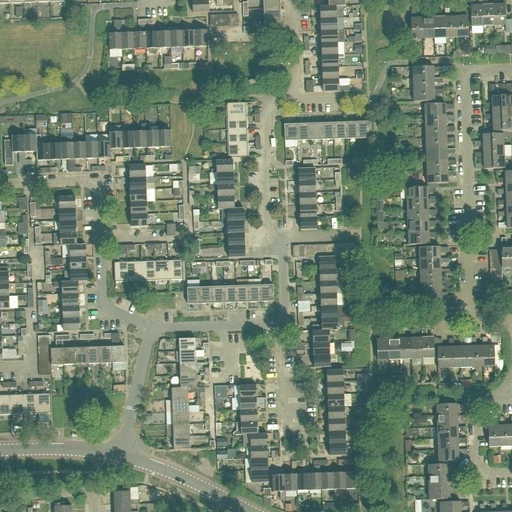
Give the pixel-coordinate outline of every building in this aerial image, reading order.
[(209,0),(192,1),(193,13),(209,13),(209,0)] [(263,0),(264,9),(280,9),(279,0),(263,0)] [(483,27),(482,6),(476,6),(475,0),(470,0),(471,6),(470,6),(471,27),(483,27)] [(494,26),(493,5),(487,6),(486,0),(481,0),(482,6),(483,27),(494,26)] [(493,5),(494,26),(506,26),(505,5),(498,5),(497,0),(492,0),(493,5)] [(329,7),(320,7),(320,20),(336,19),(336,18),(343,18),(343,7),(336,7),(329,7)] [(264,21),(281,21),(280,9),(264,9),(264,21)] [(457,38),(456,17),(449,17),(449,9),(444,9),(445,17),(445,38),(457,38)] [(456,17),(457,38),(468,38),(467,17),(461,17),(461,9),(456,9),(456,17)] [(423,39),(422,18),(416,19),(416,10),(411,11),(411,19),(411,40),(423,39)] [(434,39),(433,18),(427,18),(427,10),(422,10),(422,18),(423,39),(434,39)] [(445,38),(445,17),(438,18),(438,10),(433,10),(434,18),(433,18),(434,39),(445,38)] [(239,26),(249,26),(249,17),(239,17),(239,26)] [(320,32),(337,31),(336,19),(320,20),(320,32)] [(109,35),(109,51),(122,51),(121,34),(121,26),(121,21),(114,22),(114,34),(109,35)] [(281,21),(264,21),(265,34),(281,33),(281,21)] [(183,48),(195,48),(195,31),(182,32),(183,48)] [(195,31),(195,48),(208,47),(207,31),(195,31)] [(321,44),(337,43),(344,43),(344,31),(337,31),(320,32),(321,44)] [(159,49),(171,49),(170,32),(158,33),(159,49)] [(171,49),(183,48),(182,32),(170,32),(171,49)] [(134,50),(146,50),(146,33),(133,34),(134,50)] [(146,50),(159,49),(158,33),(146,33),(146,50)] [(122,51),(134,50),(133,34),(121,34),(122,51)] [(321,56),(338,56),(337,43),(321,44),(321,56)] [(485,55),(495,55),(495,44),(490,44),(490,46),(485,46),(485,55)] [(338,56),(321,56),(322,68),(338,68),(338,56)] [(110,57),(103,58),(104,68),(111,67),(110,57)] [(413,80),(434,79),(434,73),(442,73),(442,68),(434,68),(434,67),(412,68),(413,80)] [(322,81),(339,80),(338,68),(322,68),(322,81)] [(413,91),(434,90),(434,84),(442,84),(442,79),(434,79),(413,80),(413,91)] [(339,80),(322,81),(323,93),(349,92),(349,86),(341,87),(339,84),(339,80)] [(434,90),(413,91),(414,103),(435,102),(434,96),(443,95),(443,90),(434,91),(434,90)] [(511,108),(511,96),(506,97),(499,97),(493,97),(491,97),(492,104),(483,104),(483,109),(492,109),(511,108)] [(227,117),(246,117),(246,103),(227,104),(227,117)] [(424,117),(446,116),(446,110),(454,109),(454,105),(445,105),(445,104),(424,105),(424,117)] [(492,120),(511,119),(511,108),(492,109),(492,115),(484,115),(484,120),(492,120)] [(47,124),(47,116),(36,116),(36,124),(47,124)] [(425,128),(446,127),(446,121),(454,121),(454,116),(446,116),(424,117),(425,128)] [(228,131),(247,130),(246,117),(227,117),(228,131)] [(511,119),(492,120),(493,126),(484,127),(484,131),(493,131),(493,132),(511,131),(511,119)] [(357,123),(358,139),(371,139),(370,122),(357,123)] [(334,140),(346,140),(345,123),(333,124),(334,140)] [(346,140),(358,139),(357,123),(345,123),(346,140)] [(147,148),(159,148),(158,132),(158,127),(150,127),(150,124),(146,125),(146,132),(147,148)] [(297,141),(310,141),(309,124),(297,125),(297,141)] [(310,141),(322,140),(321,124),(309,124),(310,141)] [(322,140),(334,140),(333,124),(321,124),(322,140)] [(147,148),(146,132),(146,125),(141,125),(142,132),(134,132),(134,149),(147,148)] [(285,142),(297,141),(297,125),(287,125),(284,125),(285,142)] [(425,139),(447,138),(446,132),(455,132),(455,127),(446,127),(425,128),(425,139)] [(228,144),(247,143),(247,130),(228,131),(228,144)] [(158,132),(159,148),(171,148),(171,131),(158,132)] [(122,149),(134,149),(134,132),(122,133),(122,149)] [(110,150),(122,149),(122,133),(109,133),(110,142),(110,150)] [(483,147),(504,146),(504,135),(482,135),(483,142),(474,142),(474,147),(483,147)] [(13,160),(13,153),(25,153),(24,136),(12,137),(12,141),(4,141),(5,160),(13,160)] [(25,153),(37,152),(37,145),(37,136),(24,136),(25,153)] [(49,161),(49,144),(41,145),(40,136),(37,136),(37,145),(37,152),(37,161),(49,161)] [(426,150),(447,150),(447,143),(455,143),(455,138),(447,139),(447,138),(425,139),(426,150)] [(111,159),(110,150),(110,142),(98,143),(98,159),(111,159)] [(74,160),(86,160),(85,143),(73,144),(74,160)] [(86,160),(98,159),(98,143),(85,143),(86,160)] [(247,143),(228,144),(229,158),(248,157),(247,143)] [(49,161),(62,161),(61,144),(49,144),(49,161)] [(73,144),(61,144),(62,161),(67,160),(67,173),(75,173),(74,168),(74,160),(73,144)] [(483,158),(504,157),(504,146),(483,147),(483,153),(474,153),(475,158),(483,158)] [(426,162),(447,161),(447,155),(455,154),(455,149),(447,150),(426,150),(426,162)] [(504,157),(483,158),(483,164),(475,164),(475,169),(484,169),(484,170),(505,169),(504,157)] [(217,173),(233,173),(233,163),(232,160),(216,161),(216,170),(217,173)] [(427,173),(448,172),(448,166),(456,165),(456,161),(447,161),(426,162),(427,173)] [(145,166),(129,166),(129,179),(146,178),(145,166)] [(299,182),(315,181),(314,169),(298,169),(299,182)] [(505,184),(511,183),(511,171),(505,172),(505,179),(496,179),(496,184),(505,184)] [(448,172),(427,173),(427,185),(448,184),(448,177),(456,177),(456,172),(448,172)] [(217,186),(233,185),(233,173),(217,173),(217,186)] [(123,183),(122,174),(112,175),(113,184),(123,183)] [(130,191),(146,190),(146,178),(129,179),(130,191)] [(299,194),(315,193),(315,181),(299,182),(299,194)] [(506,195),(511,194),(511,183),(505,184),(505,190),(497,190),(497,195),(506,195)] [(217,198),(234,197),(233,185),(217,186),(209,186),(209,192),(217,191),(217,198)] [(406,200),(427,199),(427,194),(436,193),(435,188),(427,189),(427,188),(406,188),(406,200)] [(130,203),(147,202),(146,190),(130,191),(130,203)] [(300,206),(316,205),(315,193),(299,194),(300,206)] [(506,206),(511,206),(511,194),(506,195),(506,201),(497,202),(497,206),(506,206)] [(59,210),(76,209),(75,197),(59,197),(59,210)] [(234,209),(234,197),(217,198),(218,210),(227,210),(234,209)] [(19,211),(27,210),(27,198),(19,199),(19,211)] [(407,212),(428,211),(427,205),(436,204),(436,199),(427,200),(427,199),(406,200),(407,212)] [(131,215),(147,215),(147,202),(130,203),(131,215)] [(300,218),(316,217),(316,205),(300,206),(300,218)] [(506,217),(511,217),(511,206),(506,206),(506,213),(497,213),(498,217),(506,217)] [(59,222),(76,221),(76,209),(59,210),(59,222)] [(227,222),(244,221),(243,209),(238,209),(234,209),(227,210),(227,222)] [(407,223),(428,222),(428,216),(436,215),(436,210),(428,211),(407,212),(407,223)] [(147,215),(131,215),(131,228),(148,227),(147,215)] [(316,217),(300,218),(300,230),(316,230),(316,217)] [(511,217),(506,217),(506,224),(498,224),(498,229),(507,228),(507,229),(511,229),(511,217)] [(60,234),(76,234),(76,221),(59,222),(60,234)] [(228,234),(244,234),(244,221),(227,222),(228,234)] [(408,234),(429,233),(428,227),(437,227),(437,222),(428,222),(407,223),(408,234)] [(28,223),(23,223),(18,224),(18,235),(28,235),(28,230),(28,223)] [(167,237),(175,236),(175,225),(166,225),(167,237)] [(429,233),(408,234),(408,246),(429,245),(429,238),(437,238),(437,233),(429,234),(429,233)] [(77,246),(77,245),(76,234),(60,234),(60,247),(69,246),(77,246)] [(228,246),(245,246),(244,234),(228,234),(228,246)] [(511,267),(511,247),(506,247),(506,239),(501,239),(502,247),(501,247),(501,250),(501,256),(501,262),(502,268),(511,267)] [(70,258),(86,257),(86,245),(77,245),(77,246),(69,246),(70,258)] [(245,246),(228,246),(229,259),(245,258),(245,246)] [(419,260),(440,259),(440,253),(448,252),(448,248),(440,248),(440,247),(419,248),(419,260)] [(70,270),(87,269),(86,257),(70,258),(70,270)] [(320,270),(336,270),(335,257),(320,258),(320,270)] [(420,271),(441,270),(440,264),(449,264),(449,259),(440,259),(419,260),(420,271)] [(155,281),(169,280),(168,261),(155,262),(155,281)] [(168,261),(169,280),(183,280),(182,261),(168,261)] [(128,282),(142,281),(141,262),(128,263),(128,282)] [(142,281),(155,281),(155,262),(141,262),(142,281)] [(115,282),(128,282),(128,263),(114,263),(115,282)] [(78,282),(78,283),(87,282),(87,269),(70,270),(70,282),(71,283),(78,282)] [(336,270),(320,270),(320,282),(336,282),(336,270)] [(420,282),(441,281),(441,275),(449,275),(449,270),(441,270),(420,271),(420,282)] [(0,285),(9,285),(8,272),(0,272),(0,285)] [(420,293),(441,293),(441,286),(450,286),(449,281),(441,281),(420,282),(420,293)] [(79,294),(78,283),(78,282),(71,283),(70,282),(54,283),(54,288),(57,288),(62,288),(62,295),(79,294)] [(321,295),(337,294),(336,282),(320,282),(321,295)] [(0,297),(9,297),(9,285),(0,285),(0,297)] [(249,303),(261,303),(260,286),(248,287),(249,303)] [(260,286),(261,303),(274,302),(273,286),(260,286)] [(213,304),(225,304),(224,287),(212,288),(213,304)] [(225,304),(237,303),(236,287),(224,287),(225,304)] [(237,303),(249,303),(248,287),(236,287),(237,303)] [(188,305),(200,305),(200,288),(187,289),(188,305)] [(200,305),(213,304),(212,288),(200,288),(200,305)] [(441,293),(420,293),(421,305),(442,304),(442,298),(450,297),(450,293),(441,293)] [(62,307),(79,307),(79,294),(62,295),(62,307)] [(321,307),(337,306),(337,294),(321,295),(321,307)] [(9,297),(0,297),(0,309),(10,310),(9,297)] [(321,307),(322,319),(338,318),(337,306),(321,307)] [(63,319),(79,319),(79,307),(62,307),(63,319)] [(344,331),(344,318),(338,318),(322,319),(322,325),(313,326),(313,331),(322,331),(329,331),(338,331),(344,331)] [(79,319),(63,319),(63,332),(80,331),(79,319)] [(423,359),(422,339),(415,339),(415,330),(410,330),(411,339),(411,360),(423,359)] [(422,339),(423,359),(434,359),(433,338),(427,338),(427,330),(422,330),(422,339)] [(329,343),(329,331),(322,331),(313,331),(314,344),(329,343)] [(389,361),(388,340),(382,340),(381,331),(377,331),(377,340),(376,340),(377,361),(389,361)] [(400,360),(399,339),(393,339),(392,331),(388,331),(388,340),(389,361),(400,360)] [(411,360),(411,339),(404,339),(404,331),(399,331),(399,339),(400,360),(411,360)] [(112,347),(112,364),(125,363),(124,347),(119,347),(119,334),(111,334),(111,339),(112,347)] [(62,341),(63,341),(63,336),(56,336),(56,349),(50,349),(51,353),(51,359),(51,365),(51,366),(64,365),(63,349),(62,341)] [(483,367),(482,347),(476,347),(476,338),(471,338),(471,347),(472,368),(483,367)] [(482,347),(483,367),(495,367),(494,346),(487,346),(487,338),(482,338),(482,347)] [(179,352),(195,351),(195,339),(179,340),(179,352)] [(449,369),(449,348),(443,348),(442,339),(437,340),(438,348),(437,348),(438,369),(449,369)] [(461,368),(460,347),(454,348),(453,339),(449,339),(449,348),(449,369),(461,368)] [(472,368),(471,347),(465,347),(465,339),(460,339),(460,347),(461,368),(472,368)] [(314,356),(330,355),(329,343),(314,344),(314,356)] [(100,364),(112,364),(112,347),(100,348),(100,364)] [(64,365),(76,365),(75,348),(63,349),(64,365)] [(76,365),(88,364),(88,348),(75,348),(76,365)] [(88,364),(100,364),(100,348),(88,348),(88,364)] [(180,364),(196,364),(195,351),(179,352),(180,364)] [(315,368),(330,368),(330,355),(314,356),(315,368)] [(180,376),(196,376),(196,364),(180,364),(180,376)] [(327,383),(343,383),(343,370),(326,371),(327,383)] [(188,389),(197,388),(196,376),(180,376),(180,388),(180,389),(188,388),(188,389)] [(327,396),(344,395),(343,383),(327,383),(327,396)] [(215,399),(227,399),(227,386),(215,387),(215,399)] [(240,399),(256,398),(256,386),(239,386),(240,399)] [(172,401),(188,400),(188,393),(197,393),(197,388),(188,389),(188,388),(180,389),(180,388),(171,389),(172,401)] [(50,394),(36,395),(37,414),(38,414),(38,422),(50,421),(50,414),(51,413),(50,394)] [(10,415),(23,414),(23,395),(9,396),(10,415)] [(23,414),(37,414),(36,395),(23,395),(23,414)] [(328,408),(344,407),(344,395),(327,396),(328,408)] [(0,415),(10,415),(9,396),(0,396),(0,415)] [(240,411),(257,410),(256,398),(240,399),(240,411)] [(188,400),(172,401),(172,413),(189,413),(188,400)] [(437,417),(458,416),(457,410),(466,410),(466,405),(457,405),(457,404),(436,405),(437,417)] [(328,420),(345,419),(344,407),(328,408),(328,420)] [(241,423),(257,422),(257,410),(240,411),(241,423)] [(189,425),(189,413),(172,413),(173,425),(189,425)] [(437,428),(458,427),(458,421),(466,421),(466,416),(458,416),(437,417),(437,428)] [(511,447),(511,425),(505,426),(504,417),(500,417),(500,426),(500,447),(511,447)] [(500,447),(500,426),(494,426),(493,418),(489,418),(489,426),(488,426),(489,447),(500,447)] [(329,432),(345,432),(345,419),(328,420),(329,432)] [(257,435),(257,434),(257,422),(241,423),(237,423),(237,431),(233,434),(233,436),(250,435),(257,435)] [(173,438),(190,437),(189,425),(173,425),(173,438)] [(437,439),(458,439),(458,432),(467,432),(466,427),(458,428),(458,427),(437,428),(437,439)] [(329,444),(346,444),(345,432),(329,432),(329,444)] [(250,447),(267,446),(266,434),(257,434),(257,435),(250,435),(250,447)] [(190,437),(173,438),(174,450),(190,450),(190,437)] [(438,451),(459,450),(459,444),(467,443),(467,439),(458,439),(437,439),(438,451)] [(346,444),(329,444),(329,457),(346,456),(346,444)] [(251,459),(267,459),(267,446),(250,447),(251,459)] [(459,450),(438,451),(438,462),(459,461),(459,455),(468,455),(467,450),(459,450)] [(251,471),(268,471),(267,459),(251,459),(251,471)] [(428,477),(449,476),(449,470),(458,470),(457,465),(449,465),(428,465),(428,477)] [(321,471),(321,474),(322,490),(334,490),(333,474),(333,470),(321,471)] [(268,471),(251,471),(252,484),(268,483),(268,471)] [(334,490),(346,489),(346,473),(333,474),(334,490)] [(346,473),(346,489),(359,489),(358,473),(346,473)] [(297,491),(310,491),(309,474),(297,475),(297,491)] [(310,491),(322,490),(321,474),(309,474),(310,491)] [(273,492),(285,492),(285,475),(272,476),(273,492)] [(285,492),(297,491),(297,475),(285,475),(285,492)] [(429,488),(450,487),(450,481),(458,481),(458,476),(449,476),(428,477),(429,488)] [(450,487),(429,488),(429,500),(450,499),(450,492),(459,492),(458,487),(450,487)] [(130,504),(130,505),(138,505),(138,499),(130,500),(130,492),(114,493),(114,505),(130,504)] [(440,511),(461,511),(461,508),(470,508),(469,502),(461,503),(461,502),(440,503),(440,511)]
